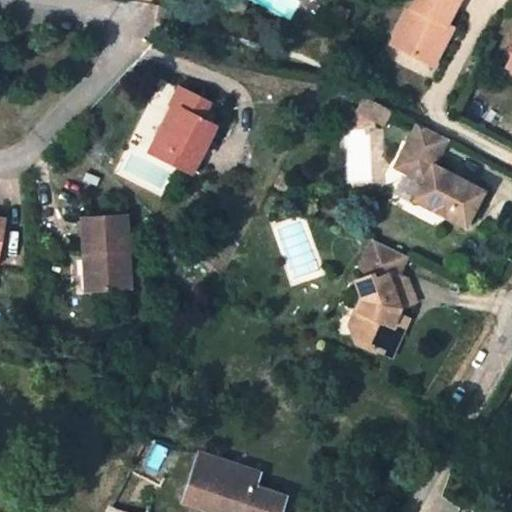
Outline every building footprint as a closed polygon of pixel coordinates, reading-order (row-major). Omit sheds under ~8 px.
[(297,0),(256,0),(291,18),(300,1),(297,0)] [(446,24),(458,0),(414,0),(392,44),(425,61),(444,23),(446,24)] [(425,61),(433,65),(452,27),(446,24),(444,23),(425,61)] [(511,69),(506,66),(503,70),(511,75),(511,69)] [(180,111),(162,145),(171,149),(166,161),(191,174),(214,125),(209,123),(200,118),(203,113),(208,103),(179,88),(170,105),(173,107),(180,111)] [(372,99),(365,95),(358,109),(365,113),(372,99)] [(385,106),(372,99),(365,113),(378,120),(385,106)] [(392,109),(385,106),(378,120),(385,123),(392,109)] [(150,153),(166,161),(171,149),(162,145),(180,111),(173,107),(150,153)] [(211,117),(203,113),(200,118),(209,123),(211,117)] [(448,137),(419,123),(405,151),(414,155),(406,171),(426,181),(416,200),(467,225),(485,189),(435,164),(448,137)] [(414,155),(405,151),(397,167),(406,171),(414,155)] [(130,287),(125,216),(80,219),(83,251),(90,251),(93,290),(130,287)] [(83,251),(86,290),(93,290),(90,251),(83,251)] [(378,349),(393,356),(404,328),(393,324),(398,313),(400,308),(416,300),(406,279),(390,273),(374,281),(372,276),(356,284),(364,300),(360,310),(358,309),(351,325),(358,343),(377,351),(378,349)] [(393,324),(404,328),(409,318),(398,313),(393,324)] [(187,497),(229,511),(279,511),(284,497),(254,487),(259,473),(202,453),(187,497)] [(511,475),(501,471),(497,477),(509,482),(511,475)]
